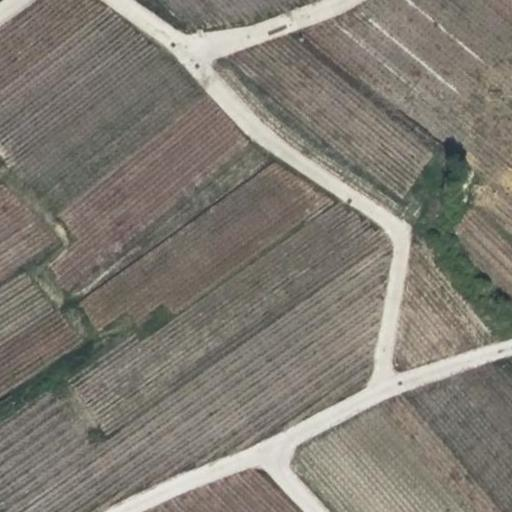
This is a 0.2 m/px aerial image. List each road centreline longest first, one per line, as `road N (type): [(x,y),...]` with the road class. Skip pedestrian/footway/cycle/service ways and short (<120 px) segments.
road 1 (track): [(107,0),(147,23),(246,113),(398,227),(391,388)]
road 2 (track): [(129,511),(276,452),(391,388),(511,349)]
road 3 (track): [(183,55),(346,0)]
